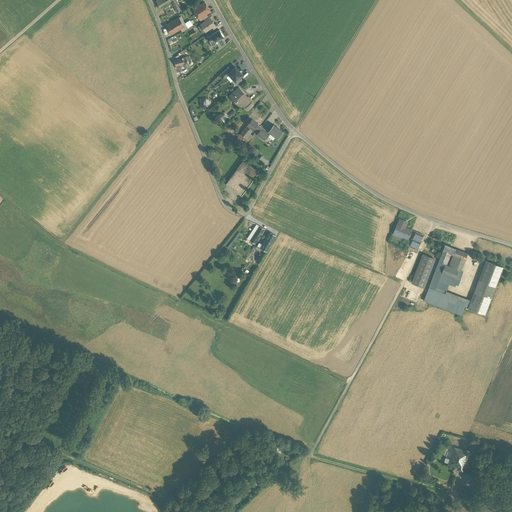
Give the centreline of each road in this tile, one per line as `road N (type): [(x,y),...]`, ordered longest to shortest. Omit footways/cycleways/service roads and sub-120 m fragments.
road 1 (residential): [(151,0),(232,213),(250,216),(296,133)]
road 2 (track): [(63,246),(348,383)]
road 3 (track): [(184,102),(63,246),(0,196)]
road 4 (track): [(433,221),(313,460)]
road 5 (residential): [(511,245),(392,204),(296,133)]
road 6 (track): [(172,511),(159,498),(0,426)]
road 7 (track): [(382,0),(298,134)]
road 8 (residential): [(296,133),(212,0)]
road 9 (track): [(443,497),(313,460)]
road 10 (track): [(401,284),(281,233)]
